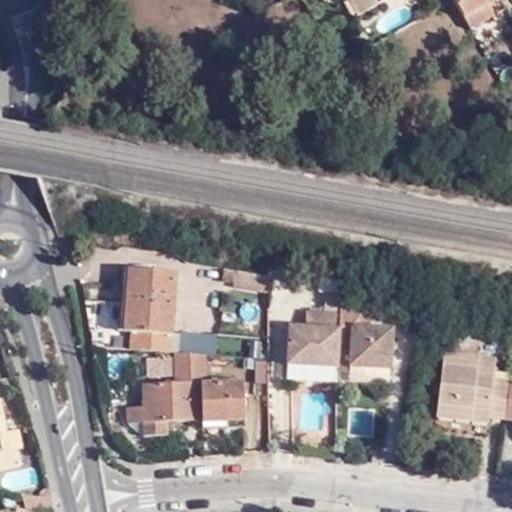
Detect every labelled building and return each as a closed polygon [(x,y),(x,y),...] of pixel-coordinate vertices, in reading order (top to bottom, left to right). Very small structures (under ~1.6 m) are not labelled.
[(365,10),(359,0),(348,0),(357,14),(365,10)] [(359,0),(365,10),(382,0),(359,0)] [(450,0),(458,14),(478,4),(485,0),(450,0)] [(478,4),(458,14),(465,28),(485,17),(478,4)] [(270,292),(269,276),(236,269),(234,286),(270,292)] [(175,283),(127,281),(128,345),(141,345),(141,357),(175,357),(175,352),(175,332),(175,283)] [(343,290),(329,287),(327,314),(341,315),(343,290)] [(315,313),(314,330),(307,330),(292,329),(291,366),(338,369),(340,346),(341,327),(341,315),(327,314),(315,313)] [(341,327),(340,346),(354,348),(353,367),(393,370),(395,331),(341,327)] [(216,331),(175,332),(175,352),(217,351),(216,331)] [(250,353),(251,336),(225,335),(225,353),(250,353)] [(489,412),(505,415),(509,381),(509,378),(493,376),(496,357),(447,349),(442,378),(441,389),(437,414),(488,421),(489,412)] [(205,388),(208,357),(186,358),(183,387),(144,388),(144,408),(130,408),(130,425),(145,425),(145,437),(168,437),(168,425),(200,424),(200,427),(240,429),(240,390),(205,388)] [(430,388),(441,389),(442,378),(431,377),(430,388)] [(0,438),(1,439),(0,433),(0,473),(17,470),(13,452),(4,454),(0,454),(0,438)]
